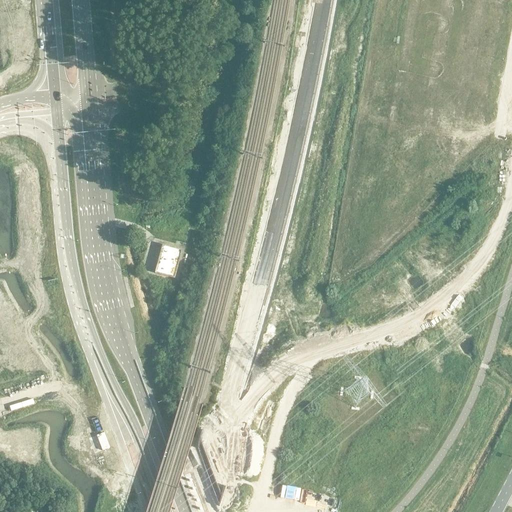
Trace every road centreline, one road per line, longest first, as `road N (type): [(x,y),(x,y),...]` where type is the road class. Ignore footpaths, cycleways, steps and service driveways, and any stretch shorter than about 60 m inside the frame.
road 1 (secondary): [(185,511),(99,276),(87,109)]
road 2 (secondary): [(56,155),(65,258),(94,355)]
road 3 (secondary): [(94,355),(165,511)]
road 4 (secondary): [(94,355),(148,511)]
